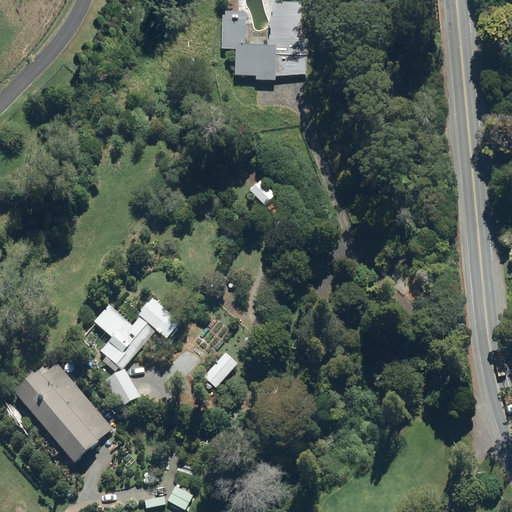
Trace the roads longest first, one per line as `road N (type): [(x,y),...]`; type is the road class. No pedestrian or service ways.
road 1 (secondary): [(511,461),(472,339),(453,0)]
road 2 (unclassified): [(0,104),(63,36),(83,0)]
